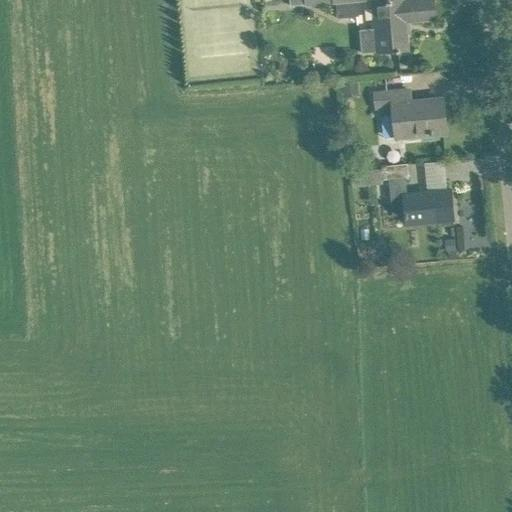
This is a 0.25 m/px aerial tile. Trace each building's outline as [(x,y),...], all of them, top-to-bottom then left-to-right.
[(368,0),(289,0),(291,6),(305,5),(305,7),(333,4),(333,5),(336,4),(337,18),(359,16),(358,2),(369,1),(368,0)] [(402,0),(372,0),(375,21),(372,21),(372,29),(359,30),(361,53),(374,52),(375,54),(396,52),(399,52),(399,49),(407,48),(405,21),(434,18),(432,0),(415,0),(403,1),(402,0)] [(357,79),(342,81),(343,97),(359,96),(357,79)] [(375,94),(373,94),(375,110),(392,109),(393,115),(381,116),(384,138),(445,132),(442,99),(411,103),(409,90),(375,93),(375,94)] [(407,163),(387,165),(380,166),(382,179),(389,178),(392,215),(405,214),(406,225),(454,220),(451,188),(407,193),(405,177),(408,177),(407,163)] [(380,166),(350,169),(352,187),(382,184),(382,179),(380,166)] [(454,239),(445,240),(446,251),(447,251),(455,250),(454,239)]
